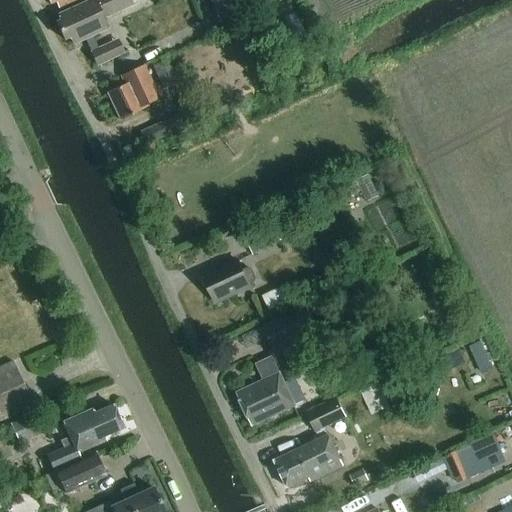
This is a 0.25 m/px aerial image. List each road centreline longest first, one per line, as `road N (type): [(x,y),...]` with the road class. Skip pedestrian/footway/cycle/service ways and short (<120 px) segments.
road 1 (residential): [(275,511),(43,0)]
road 2 (tertiary): [(191,511),(0,103)]
